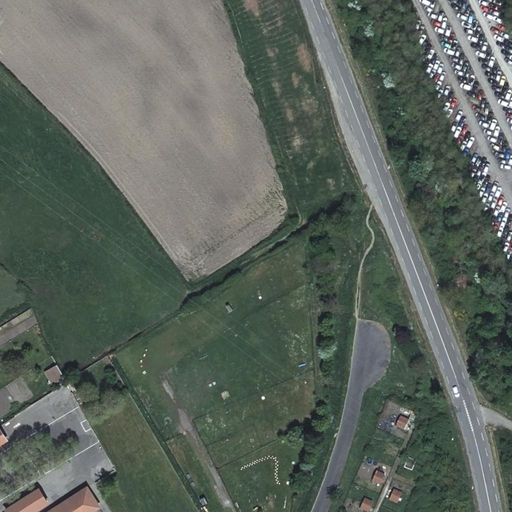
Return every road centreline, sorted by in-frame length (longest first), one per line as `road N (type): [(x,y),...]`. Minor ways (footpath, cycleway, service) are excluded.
road 1 (secondary): [(309,0),(446,354),(491,511)]
road 2 (residential): [(318,511),(361,356)]
